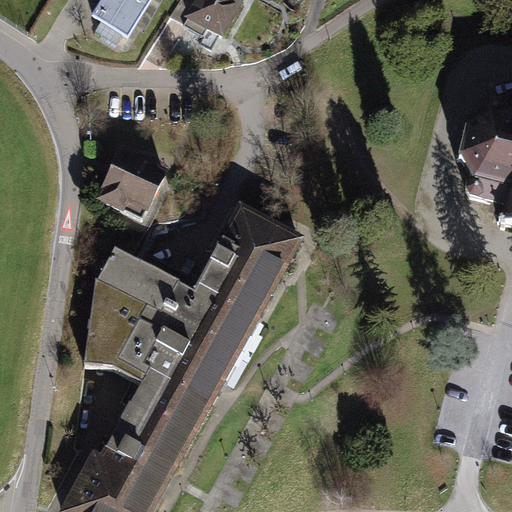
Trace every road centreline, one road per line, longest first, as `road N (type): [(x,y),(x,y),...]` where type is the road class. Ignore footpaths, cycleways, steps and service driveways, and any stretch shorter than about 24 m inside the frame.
road 1 (residential): [(31,511),(74,170),(67,118),(50,83)]
road 2 (residential): [(50,83),(242,80),(382,0)]
